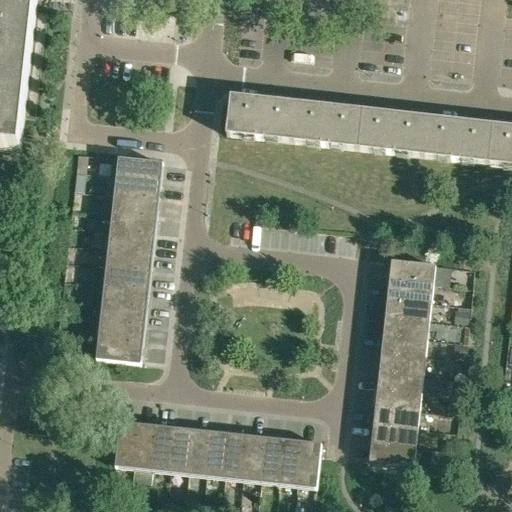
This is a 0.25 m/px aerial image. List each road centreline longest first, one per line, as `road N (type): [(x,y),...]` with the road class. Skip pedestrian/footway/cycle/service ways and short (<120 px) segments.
road 1 (residential): [(341,414),(357,271),(193,253)]
road 2 (residential): [(511,107),(234,76),(212,67)]
road 3 (residential): [(204,144),(78,131),(88,46)]
road 4 (residential): [(177,397),(11,379)]
road 5 (residential): [(341,414),(177,397)]
road 6 (residential): [(177,397),(193,253)]
road 7 (residential): [(212,67),(88,46)]
